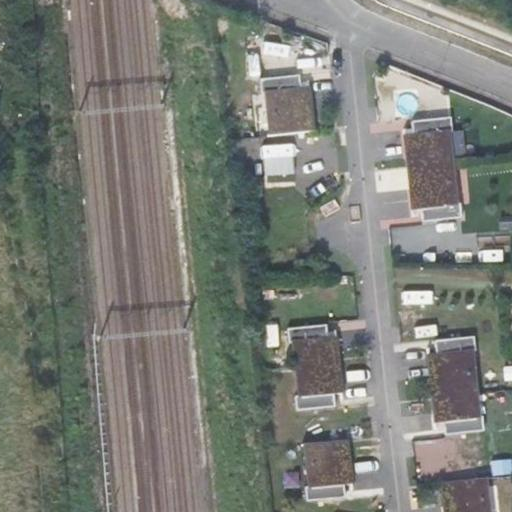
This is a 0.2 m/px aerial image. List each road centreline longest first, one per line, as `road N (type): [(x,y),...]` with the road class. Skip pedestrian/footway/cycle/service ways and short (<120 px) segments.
road 1 (residential): [(351,23),(398,511)]
road 2 (residential): [(511,87),(351,23)]
